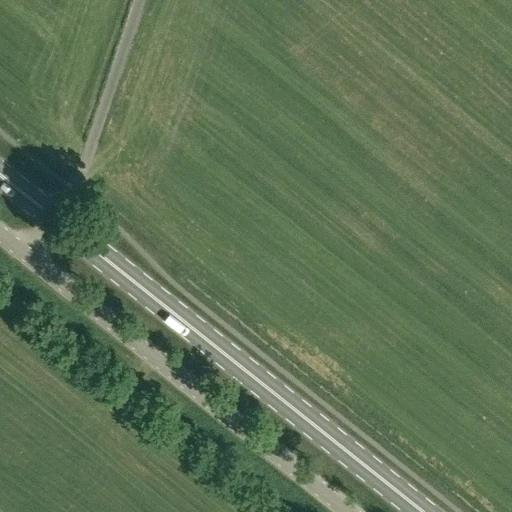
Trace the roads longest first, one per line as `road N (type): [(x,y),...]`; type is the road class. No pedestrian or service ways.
road 1 (primary): [(418,511),(0,179)]
road 2 (unclassified): [(346,511),(0,234)]
